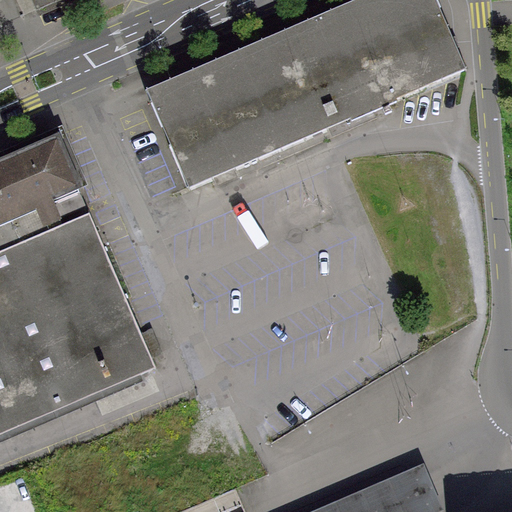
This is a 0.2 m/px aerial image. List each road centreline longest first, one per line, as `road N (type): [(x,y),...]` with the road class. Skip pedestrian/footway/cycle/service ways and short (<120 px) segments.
road 1 (residential): [(432,140),(355,146),(146,235)]
road 2 (primary): [(497,172),(507,288),(502,382),(511,409)]
road 3 (residential): [(205,375),(0,455)]
road 4 (residential): [(146,235),(76,67)]
road 5 (primary): [(478,0),(497,172)]
road 6 (secondary): [(76,67),(233,0)]
road 7 (residential): [(205,375),(146,235)]
